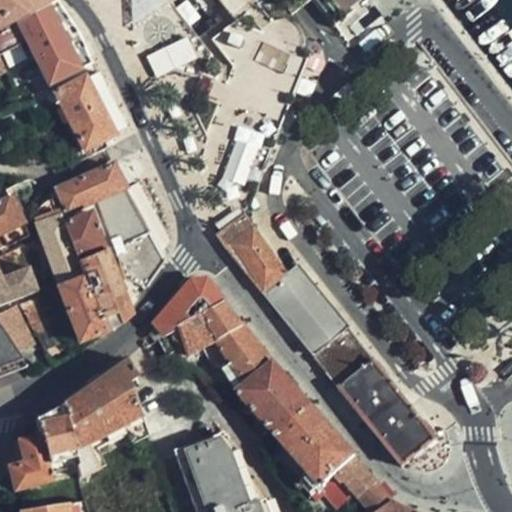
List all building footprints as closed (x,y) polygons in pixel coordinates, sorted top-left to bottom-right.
[(0,0),(0,30),(54,4),(48,0),(0,0)] [(275,0),(108,0),(139,39),(201,121),(181,130),(226,232),(248,217),(246,208),(263,176),(313,54),(309,53),(310,46),(275,0)] [(317,0),(342,32),(360,19),(354,11),(367,0),(317,0)] [(78,42),(54,4),(0,30),(0,56),(19,47),(17,43),(24,40),(49,87),(89,67),(78,42)] [(125,132),(95,74),(55,95),(83,150),(66,159),(70,167),(106,150),(103,144),(125,132)] [(137,211),(113,163),(85,176),(98,204),(108,225),(137,211)] [(98,204),(85,176),(56,190),(68,217),(73,215),(98,204)] [(0,200),(12,195),(7,185),(0,188),(0,200)] [(29,193),(27,188),(12,195),(0,200),(0,236),(3,235),(21,225),(21,223),(11,202),(29,193)] [(147,231),(137,211),(108,225),(111,248),(147,231)] [(78,264),(106,254),(92,218),(77,224),(73,215),(68,217),(61,219),(78,264)] [(83,276),(78,264),(61,219),(60,216),(37,224),(58,285),(83,276)] [(257,230),(248,217),(226,232),(220,237),(230,250),(257,230)] [(22,239),(21,225),(3,235),(9,246),(22,239)] [(286,275),(257,230),(230,250),(313,357),(348,330),(298,266),(286,275)] [(163,263),(147,231),(111,248),(127,279),(147,291),(163,263)] [(121,293),(106,254),(78,264),(83,276),(100,322),(116,316),(121,328),(130,315),(121,293)] [(0,279),(0,309),(38,294),(29,271),(1,282),(0,279)] [(81,344),(121,328),(116,316),(100,322),(83,276),(58,285),(81,344)] [(162,340),(167,337),(179,330),(184,328),(205,316),(224,306),(203,282),(190,281),(153,319),(150,324),(160,338),(162,340)] [(130,315),(139,301),(133,287),(121,293),(130,315)] [(189,358),(222,344),(245,331),(224,306),(205,316),(184,328),(179,330),(183,343),(189,358)] [(0,362),(16,357),(7,340),(0,330),(0,362)] [(162,340),(160,338),(155,342),(166,356),(183,343),(179,330),(167,337),(162,340)] [(348,330),(313,357),(339,390),(374,362),(348,330)] [(247,389),(275,365),(245,331),(222,344),(247,389)] [(16,357),(0,362),(0,378),(24,370),(16,357)] [(374,362),(339,390),(403,468),(436,442),(374,362)] [(128,364),(62,409),(74,455),(81,481),(100,472),(90,453),(128,434),(147,427),(129,383),(136,380),(128,364)] [(239,396),(281,443),(315,413),(275,365),(247,389),(239,396)] [(62,409),(37,423),(41,436),(49,463),(74,455),(62,409)] [(340,478),(358,463),(315,413),(281,443),(312,477),(323,490),(325,488),(343,509),(356,497),(340,478)] [(147,427),(128,434),(133,448),(152,439),(147,427)] [(49,463),(41,436),(19,443),(26,463),(10,468),(17,492),(54,482),(49,463)] [(225,437),(179,453),(200,511),(270,511),(267,502),(261,504),(245,462),(237,466),(225,437)] [(362,504),(379,490),(358,463),(340,478),(356,497),(362,504)] [(315,497),(323,490),(312,477),(304,484),(315,497)] [(401,511),(396,509),(379,490),(362,504),(369,511),(401,511)]
